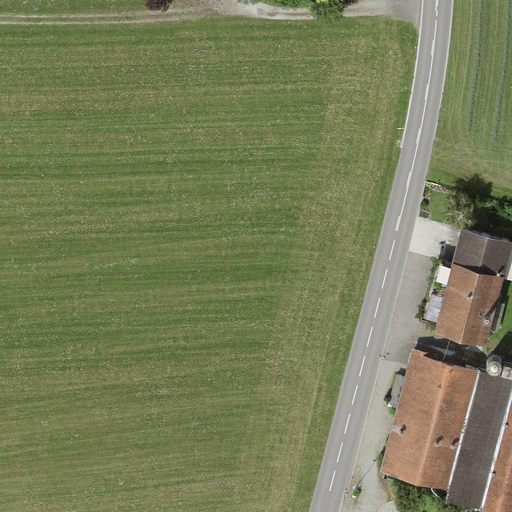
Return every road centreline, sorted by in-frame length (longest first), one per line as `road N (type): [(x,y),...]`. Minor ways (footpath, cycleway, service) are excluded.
road 1 (tertiary): [(438,0),(427,100),(324,511)]
road 2 (track): [(438,9),(0,21)]
